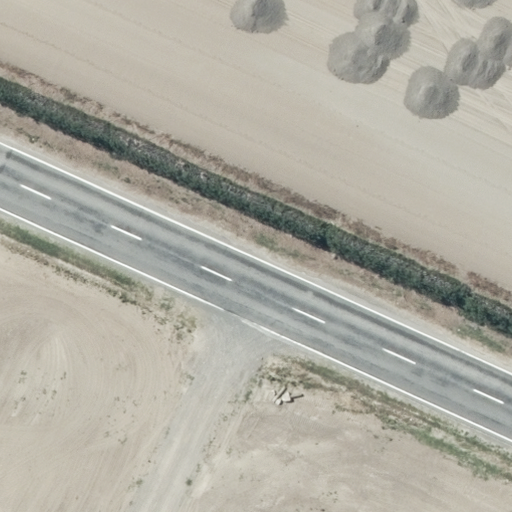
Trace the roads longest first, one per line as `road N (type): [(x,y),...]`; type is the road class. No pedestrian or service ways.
road 1 (tertiary): [(511,404),(0,171)]
road 2 (unknown): [(230,276),(132,511)]
